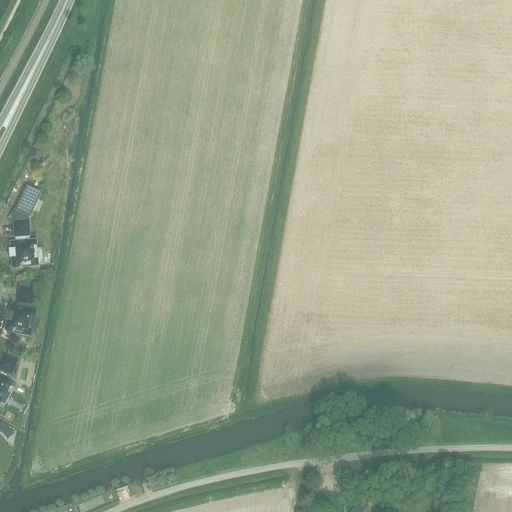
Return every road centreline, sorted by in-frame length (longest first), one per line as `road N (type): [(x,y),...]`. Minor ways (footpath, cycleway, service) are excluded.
road 1 (unclassified): [(114,511),(288,466),(511,448)]
road 2 (secondary): [(0,150),(70,0)]
road 3 (secondary): [(62,0),(0,123)]
